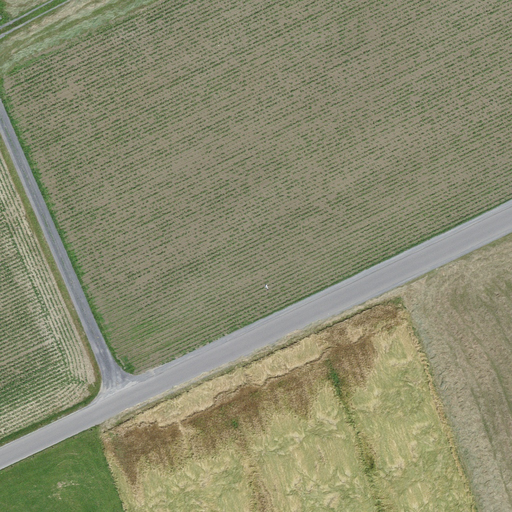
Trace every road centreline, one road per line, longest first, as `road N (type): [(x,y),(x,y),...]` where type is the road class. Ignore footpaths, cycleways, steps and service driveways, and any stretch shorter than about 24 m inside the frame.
road 1 (unclassified): [(511,215),(0,452)]
road 2 (track): [(0,111),(120,395)]
